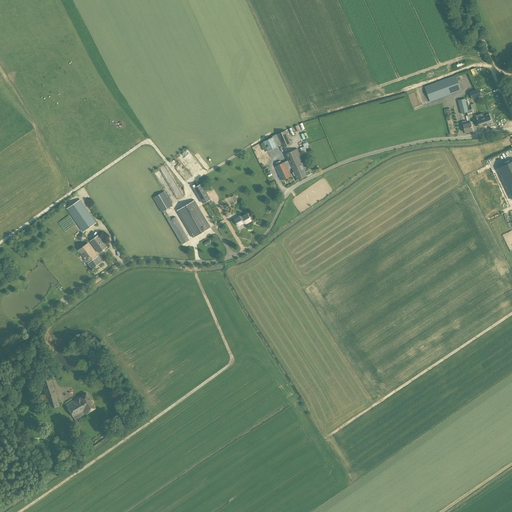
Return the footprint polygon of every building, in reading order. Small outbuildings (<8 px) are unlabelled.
[(461,90),(455,75),(424,87),(430,102),(461,90)] [(479,88),(469,92),(472,99),(482,96),(479,88)] [(468,112),(468,110),(467,110),(465,99),(458,100),(461,114),(467,112),(468,112)] [(483,119),(482,115),(474,117),(477,127),(478,128),(490,125),(488,118),(483,119)] [(465,133),(472,131),(470,122),(467,123),(466,120),(463,121),(463,124),(465,133)] [(261,144),(265,152),(267,151),(268,151),(282,145),(283,148),(292,144),(285,130),(272,136),(273,137),(263,142),(263,143),(261,144)] [(305,146),(300,147),(301,150),(310,147),(308,141),(304,142),(305,146)] [(286,154),(297,180),(306,176),(303,168),(305,167),(297,149),(286,154)] [(511,161),(498,169),(511,198),(511,161)] [(290,177),(284,162),(276,166),(283,180),(290,177)] [(206,202),(208,205),(212,203),(201,184),(194,188),(203,204),(206,202)] [(182,245),(189,240),(175,217),(171,220),(165,210),(172,206),(164,191),(153,197),(162,212),(163,212),(182,245)] [(67,209),(83,232),(96,223),(80,200),(67,209)] [(211,228),(194,200),(177,211),(193,238),(211,228)] [(242,217),(239,216),(234,219),(238,226),(243,223),(246,224),(251,221),(247,214),(242,217)] [(99,253),(107,247),(99,235),(90,241),(99,253)] [(92,269),(102,262),(98,256),(97,256),(88,243),(78,250),(88,263),(88,264),(92,269)] [(41,381),(43,388),(50,408),(58,405),(50,378),(41,381)] [(85,415),(95,408),(86,393),(79,397),(74,400),(66,405),(73,417),(83,411),(85,415)]
